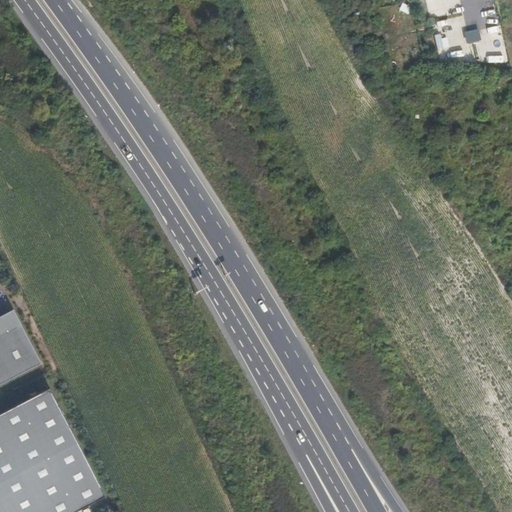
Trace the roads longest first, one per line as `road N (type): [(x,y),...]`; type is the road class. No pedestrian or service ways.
road 1 (track): [(476,511),(175,0)]
road 2 (motorway): [(352,462),(55,0)]
road 3 (motorway): [(25,0),(149,179),(306,442)]
